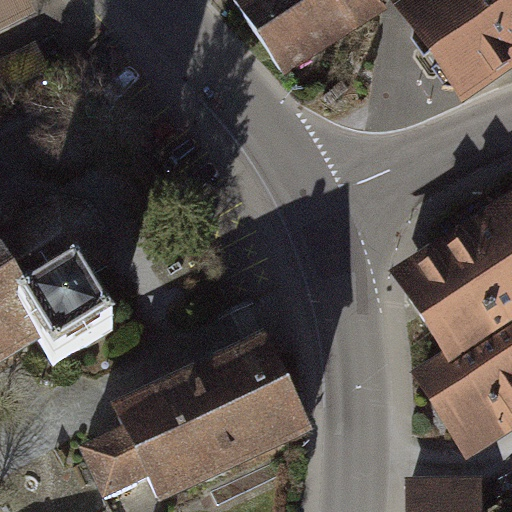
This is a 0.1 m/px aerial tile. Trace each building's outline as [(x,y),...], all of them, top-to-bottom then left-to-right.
[(24,0),(0,0),(0,21),(28,8),(24,0)] [(235,0),(267,47),(284,71),(374,10),(380,0),(235,0)] [(511,0),(420,0),(412,7),(399,15),(404,22),(455,96),(511,57),(511,0)] [(35,44),(0,62),(0,90),(47,66),(35,44)] [(0,363),(37,341),(56,370),(117,333),(85,281),(100,270),(107,239),(91,212),(61,203),(32,221),(20,201),(0,213),(0,363)] [(421,385),(466,451),(511,419),(511,204),(398,283),(453,363),(421,385)] [(128,439),(87,458),(107,501),(150,481),(160,501),(308,432),(269,349),(119,419),(128,439)] [(408,485),(408,511),(475,511),(476,486),(408,485)]
